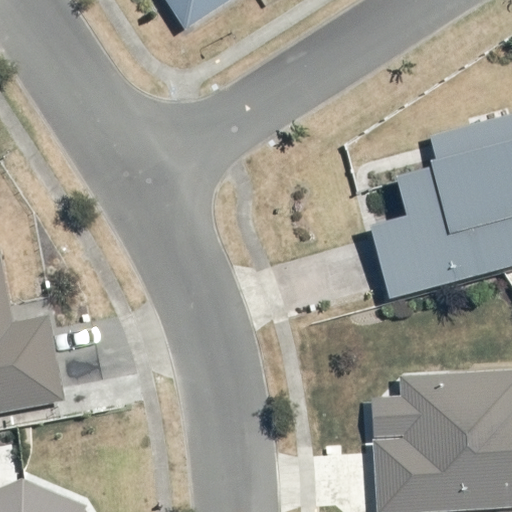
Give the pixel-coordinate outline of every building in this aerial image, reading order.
[(169,0),(190,30),(237,0),(169,0)] [(367,227),(385,296),(511,264),(511,113),(430,137),(435,166),(395,176),(402,216),(367,227)] [(0,416),(65,405),(49,318),(16,323),(1,252),(0,251),(0,416)] [(369,399),(373,511),(432,511),(511,507),(511,370),(400,377),(401,397),(369,399)] [(0,511),(88,511),(90,508),(28,480),(0,491),(0,511)]
